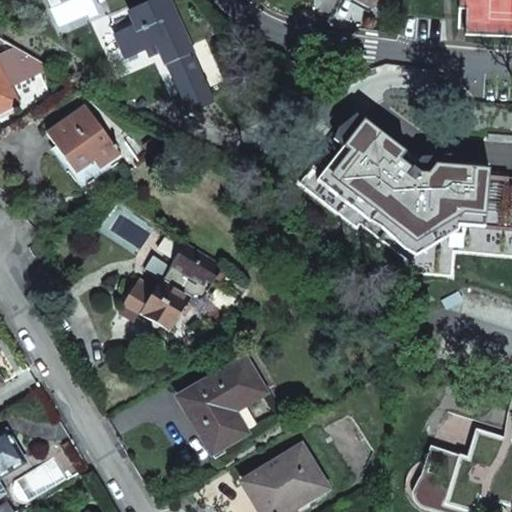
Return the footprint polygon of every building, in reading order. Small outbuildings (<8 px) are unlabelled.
[(197,98),(211,92),(168,0),(161,0),(133,13),(138,24),(118,33),(128,57),(148,49),(151,56),(162,51),(181,92),(183,91),(190,106),(199,102),(197,98)] [(511,0),(460,0),(460,9),(467,10),(466,35),(511,37),(511,0)] [(21,49),(0,58),(0,113),(19,104),(11,88),(54,68),(46,64),(21,49)] [(213,96),(211,92),(197,98),(199,102),(213,96)] [(48,133),(78,175),(96,162),(102,170),(122,156),(118,151),(120,149),(117,144),(114,146),(87,107),(48,133)] [(511,185),(491,184),(492,173),(454,171),(455,161),(425,163),(422,167),(370,125),(322,183),(373,225),(384,231),(407,252),(417,259),(461,233),(462,228),(511,230),(511,185)] [(96,162),(78,175),(83,183),(102,170),(96,162)] [(171,245),(154,235),(147,247),(163,257),(171,245)] [(208,294),(226,266),(188,243),(163,284),(161,283),(155,292),(139,282),(123,306),(170,335),(191,302),(190,300),(192,298),(199,294),(200,298),(208,294)] [(206,425),(220,449),(247,433),(234,411),(266,392),(247,359),(181,398),(199,429),(206,425)] [(213,453),(220,449),(206,425),(199,429),(213,453)] [(511,439),(476,429),(467,457),(459,454),(459,456),(431,447),(422,476),(416,489),(415,496),(417,503),(423,508),(435,511),(475,511),(480,499),(511,508),(511,439)] [(9,433),(0,438),(0,478),(26,463),(9,433)] [(259,493),(270,511),(291,511),(329,490),(303,447),(243,482),(252,497),(259,493)] [(261,511),(270,511),(259,493),(252,497),(261,511)]
